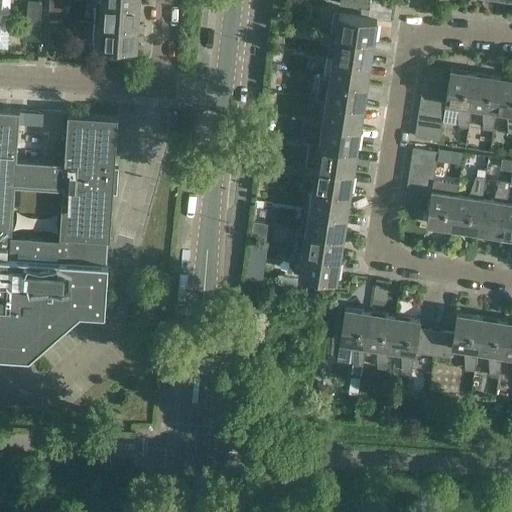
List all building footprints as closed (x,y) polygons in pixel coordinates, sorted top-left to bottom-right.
[(49,0),(49,11),(62,12),(62,0),(49,0)] [(101,0),(94,0),(94,22),(138,24),(139,3),(101,0)] [(339,0),(339,5),(368,9),(368,0),(339,0)] [(28,3),(27,15),(41,16),(42,4),(28,3)] [(339,11),(336,33),(374,40),(377,17),(339,11)] [(0,13),(0,47),(7,48),(9,14),(1,13),(0,13)] [(41,16),(27,15),(25,41),(39,42),(41,16)] [(138,24),(94,22),(92,44),(99,44),(99,45),(136,48),(138,24)] [(336,33),(332,56),(370,62),(374,40),(336,33)] [(367,83),(370,62),(332,56),(329,77),(367,83)] [(443,117),(443,122),(468,126),(471,106),(470,106),(475,72),(450,68),(448,81),(446,93),(444,102),(446,102),(445,105),(443,117)] [(500,76),(475,72),(470,106),(471,106),(481,108),(482,128),(492,130),(496,110),(494,110),(500,76)] [(423,76),(421,89),(446,93),(448,81),(423,76)] [(511,78),(500,76),(494,110),(496,110),(506,112),(507,132),(511,132),(511,78)] [(329,77),(326,99),(363,105),(367,83),(329,77)] [(421,89),(419,101),(445,105),(446,102),(444,102),(446,93),(421,89)] [(326,99),(322,121),(360,127),(363,105),(326,99)] [(419,101),(417,113),(443,117),(445,105),(419,101)] [(0,252),(10,253),(11,231),(14,184),(16,158),(19,110),(18,110),(0,108),(0,252)] [(16,158),(14,184),(63,187),(60,235),(61,235),(106,237),(109,238),(117,116),(68,113),(65,161),(16,158)] [(417,113),(415,125),(441,129),(443,122),(443,117),(417,113)] [(356,148),(360,127),(322,121),(301,118),(298,139),(319,142),(356,148)] [(415,125),(413,137),(440,140),(441,129),(415,125)] [(319,142),(315,164),(353,170),(356,148),(319,142)] [(412,148),(410,160),(436,164),(438,152),(412,148)] [(450,151),(448,162),(460,164),(462,153),(450,151)] [(410,160),(408,172),(434,176),(436,164),(410,160)] [(315,164),(312,186),(349,192),(353,170),(315,164)] [(408,172),(406,183),(432,188),(434,176),(408,172)] [(443,191),(432,189),(431,189),(429,200),(427,212),(425,223),(451,227),(456,193),(457,193),(460,173),(451,172),(443,191)] [(451,227),(475,231),(480,197),(482,197),(485,177),(475,176),(468,195),(457,193),(456,193),(451,227)] [(475,231),(500,235),(505,200),(506,201),(509,182),(500,180),(492,199),(482,197),(480,197),(475,231)] [(406,183),(404,196),(429,200),(431,189),(432,189),(432,188),(406,183)] [(312,186),(308,208),(346,214),(349,192),(312,186)] [(402,208),(427,212),(429,200),(404,196),(402,208)] [(500,235),(511,236),(511,201),(506,201),(505,200),(500,235)] [(308,208),(305,229),(342,236),(346,214),(308,208)] [(339,257),(342,236),(305,229),(301,251),(339,257)] [(0,351),(29,353),(81,308),(105,310),(107,286),(108,259),(104,259),(106,237),(61,235),(60,235),(11,231),(10,253),(0,252),(0,351)] [(339,257),(301,251),(298,274),(335,279),(339,257)] [(362,365),(365,345),(364,346),(369,312),(344,307),(339,341),(351,343),(352,364),(362,365)] [(394,315),(369,312),(364,346),(365,345),(376,347),(377,368),(387,369),(390,349),(389,349),(394,315)] [(454,333),(451,347),(463,348),(464,369),(474,370),(477,350),(476,350),(481,317),(457,313),(454,333)] [(414,352),(418,327),(419,320),(394,315),(389,349),(390,349),(400,351),(401,371),(411,373),(414,352)] [(506,320),(481,317),(476,350),(477,350),(487,352),(489,372),(498,374),(502,354),(500,354),(506,320)] [(511,321),(506,320),(500,354),(502,354),(511,356),(511,321)] [(430,329),(418,327),(414,352),(421,353),(420,359),(425,360),(430,329)] [(441,331),(430,329),(425,360),(431,361),(432,355),(437,356),(441,331)] [(454,333),(441,331),(437,356),(450,358),(451,347),(454,333)] [(318,361),(322,338),(315,337),(311,360),(318,361)]
